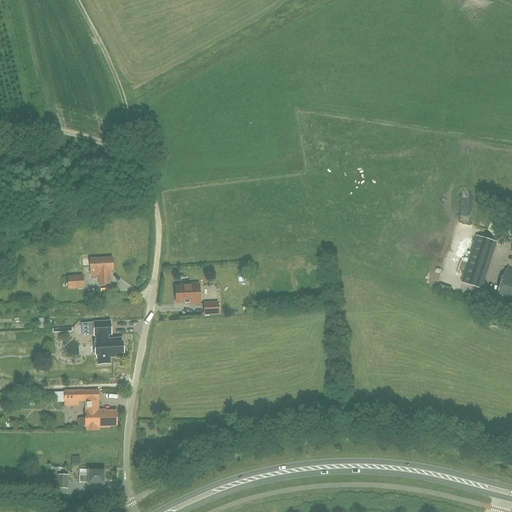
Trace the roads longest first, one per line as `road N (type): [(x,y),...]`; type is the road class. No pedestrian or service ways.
road 1 (primary): [(508,488),(391,464),(322,462),(259,472),(161,511)]
road 2 (primary): [(180,511),(262,481),(324,473),(390,475),(502,498)]
road 3 (unclassified): [(134,511),(128,406),(160,229)]
